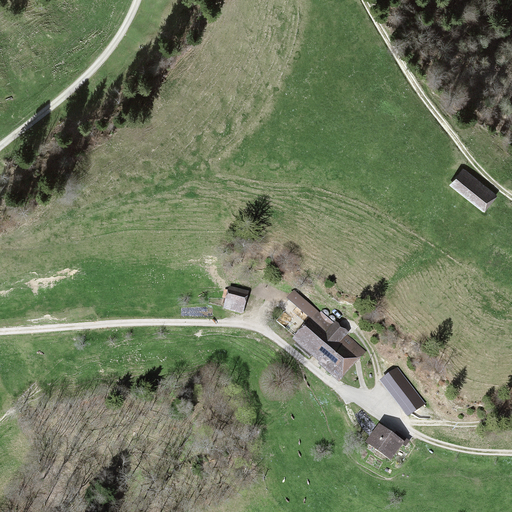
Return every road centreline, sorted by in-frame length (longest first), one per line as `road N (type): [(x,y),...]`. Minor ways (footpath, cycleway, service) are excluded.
road 1 (track): [(364,0),(472,161),(511,196)]
road 2 (track): [(511,412),(469,424),(384,418)]
